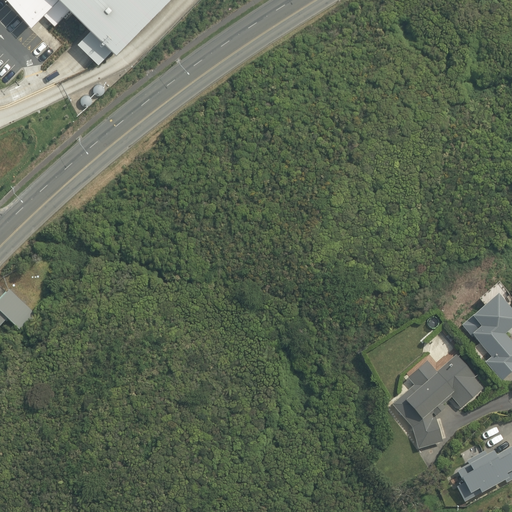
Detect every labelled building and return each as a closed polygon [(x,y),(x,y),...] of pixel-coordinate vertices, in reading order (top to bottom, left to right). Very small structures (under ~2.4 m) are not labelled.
[(69,41),(96,63),(159,0),(0,0),(0,6),(19,25),(44,0),(46,0),(81,30),(69,41)] [(36,315),(7,289),(0,296),(0,325),(7,318),(21,331),(36,315)] [(511,342),(504,333),(511,326),(511,309),(497,292),(471,315),(472,316),(461,325),(471,337),(473,336),(491,357),(485,362),(501,380),(511,370),(511,342)] [(451,397),(460,408),(482,388),(473,377),(474,376),(455,354),(436,372),(426,360),(407,377),(413,385),(391,404),(411,427),(417,449),(442,442),(434,416),(445,407),(442,405),(451,397)] [(511,445),(494,455),(492,450),(485,453),(483,451),(466,460),(468,464),(456,470),(463,483),(455,486),(463,502),(504,479),(506,482),(511,478),(511,445)]
